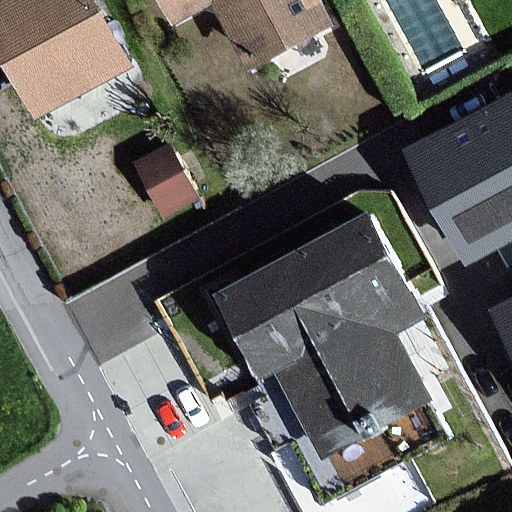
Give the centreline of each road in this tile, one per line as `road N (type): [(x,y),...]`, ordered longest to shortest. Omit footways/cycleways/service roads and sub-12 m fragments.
road 1 (residential): [(0,231),(106,434)]
road 2 (residential): [(0,499),(106,434)]
